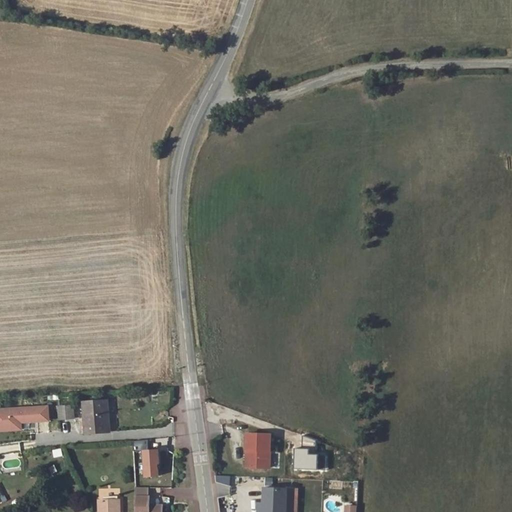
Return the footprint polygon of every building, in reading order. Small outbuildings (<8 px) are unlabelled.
[(80,402),(83,433),(108,432),(106,401),(80,402)] [(58,420),(72,419),(71,406),(57,407),(58,420)] [(0,410),(0,429),(23,428),(22,421),(51,420),(50,407),(0,410)] [(247,448),(247,463),(266,464),(267,431),(242,429),(241,448),(247,448)] [(146,440),(133,441),(134,451),(147,450),(146,440)] [(62,448),(53,450),(54,457),(63,456),(62,448)] [(145,478),(162,477),(160,449),(143,450),(145,478)] [(261,511),(288,511),(289,486),(267,486),(267,503),(261,502),(261,511)] [(150,487),(150,498),(158,498),(158,488),(150,487)] [(94,511),(93,511),(114,511),(114,494),(93,495),(94,511)] [(144,498),(130,497),(130,511),(156,511),(157,511),(157,506),(144,506),(144,498)] [(350,511),(351,504),(341,503),(340,511),(350,511)]
